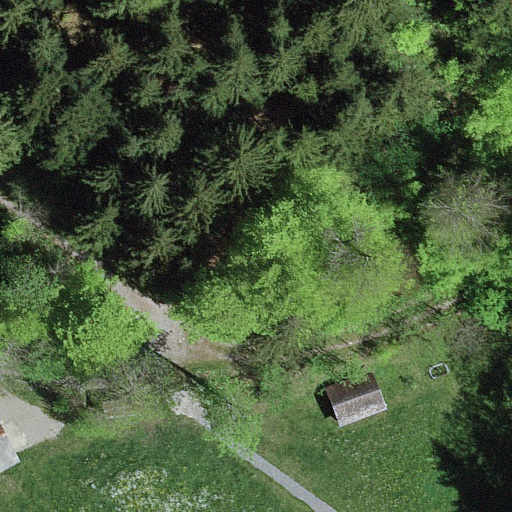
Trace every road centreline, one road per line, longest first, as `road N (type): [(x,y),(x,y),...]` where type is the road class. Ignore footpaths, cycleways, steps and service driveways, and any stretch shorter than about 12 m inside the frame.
road 1 (track): [(92,322),(282,313),(474,315),(511,323)]
road 2 (track): [(0,226),(78,276),(92,322),(59,392),(0,390)]
